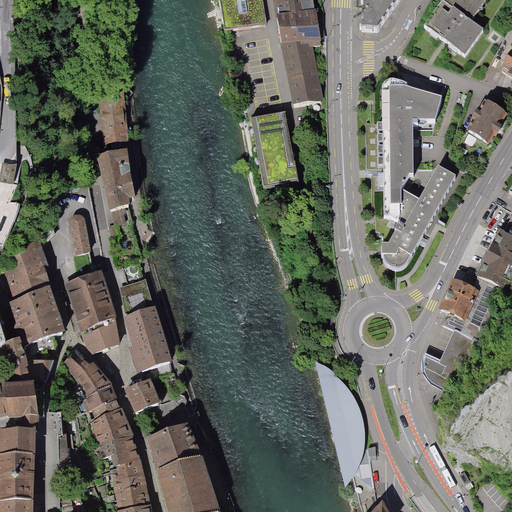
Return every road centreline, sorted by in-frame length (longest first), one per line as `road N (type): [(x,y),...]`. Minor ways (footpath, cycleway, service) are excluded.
road 1 (residential): [(84,68),(107,269),(128,344),(118,390),(156,511)]
road 2 (secondary): [(339,64),(344,196),(366,305)]
road 3 (residential): [(295,147),(267,0)]
road 4 (secondary): [(442,274),(511,145)]
road 5 (residential): [(511,98),(395,60),(386,47)]
road 6 (residential): [(0,427),(46,429),(48,511)]
